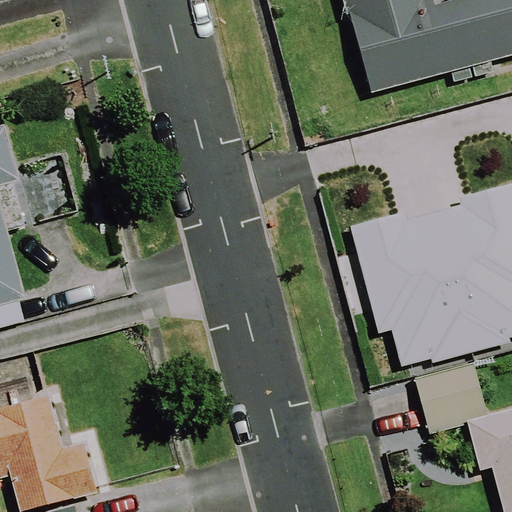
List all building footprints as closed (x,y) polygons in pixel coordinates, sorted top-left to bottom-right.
[(511,58),(511,0),(345,0),(372,97),(511,58)] [(0,330),(35,321),(12,231),(31,226),(6,129),(0,131),(0,330)] [(511,196),(358,230),(381,336),(396,333),(403,367),(511,344),(511,196)] [(39,393),(30,361),(0,368),(0,496),(4,511),(36,511),(107,492),(91,436),(69,442),(54,389),(39,393)] [(507,511),(511,511),(511,415),(470,426),(482,472),(496,468),(507,511)]
